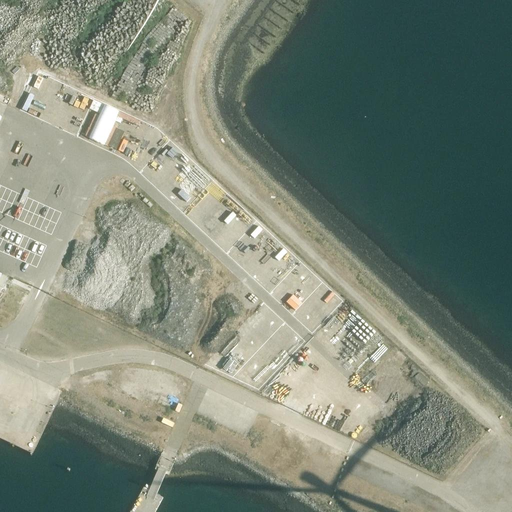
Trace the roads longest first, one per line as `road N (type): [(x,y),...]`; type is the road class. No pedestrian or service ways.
road 1 (unclassified): [(0,349),(48,372),(119,357),(169,362),(350,447)]
road 2 (unknown): [(100,157),(220,252),(294,324)]
road 3 (unknown): [(0,260),(38,290),(100,157)]
road 4 (track): [(64,386),(175,439)]
